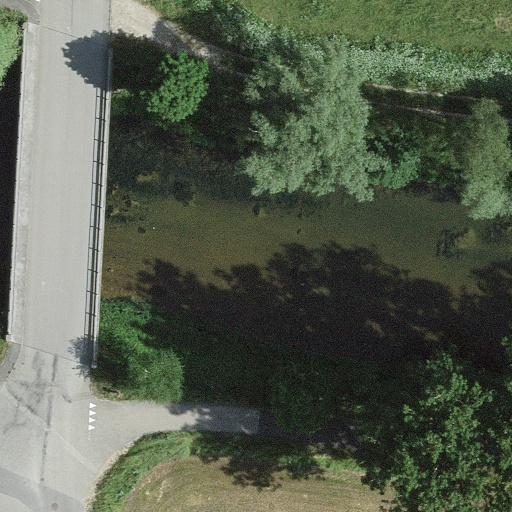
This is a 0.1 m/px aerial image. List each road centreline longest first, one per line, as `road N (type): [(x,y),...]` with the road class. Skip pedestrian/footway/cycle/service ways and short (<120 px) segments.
road 1 (track): [(511,451),(194,416),(57,460)]
road 2 (unclassified): [(57,460),(72,0)]
road 3 (track): [(511,112),(311,84),(72,4)]
